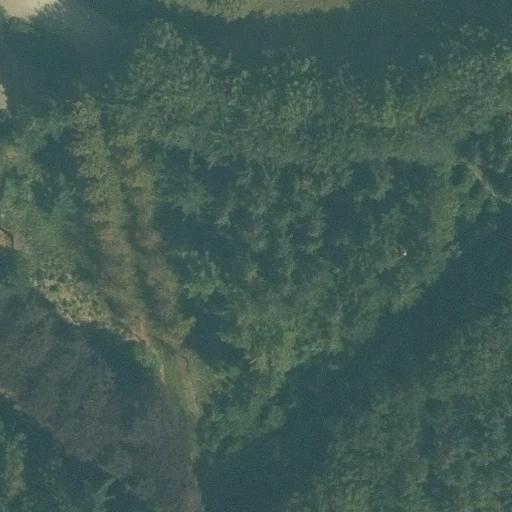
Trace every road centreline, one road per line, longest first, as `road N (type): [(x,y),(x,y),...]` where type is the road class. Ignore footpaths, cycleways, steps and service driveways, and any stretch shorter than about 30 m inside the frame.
road 1 (track): [(511,54),(434,86),(346,97),(239,95),(157,72),(47,0)]
road 2 (track): [(304,511),(511,327)]
